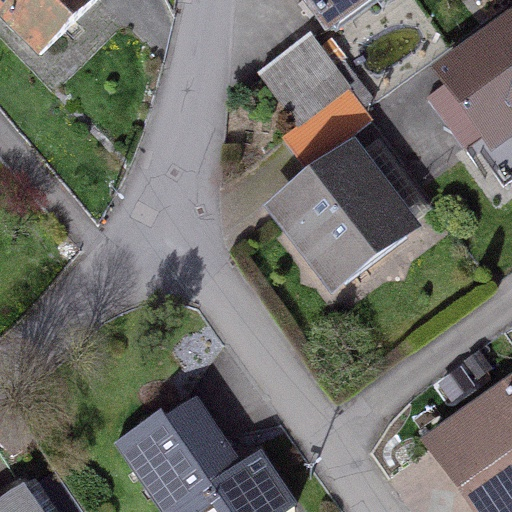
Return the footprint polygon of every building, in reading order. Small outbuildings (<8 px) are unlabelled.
[(0,0),(0,15),(40,57),(98,0),(0,0)] [(301,0),(319,23),(350,0),(301,0)] [(511,25),(440,78),(485,140),(474,148),(503,187),(511,180),(511,25)] [(310,43),(262,80),(299,128),(347,91),(310,43)] [(371,123),(347,91),(299,128),(283,140),(306,172),(371,123)] [(334,282),(426,211),(377,147),(351,167),(342,155),(309,180),(317,191),(284,216),(334,282)] [(511,511),(511,392),(510,389),(436,441),(486,511),(511,511)] [(293,511),(258,459),(238,472),(194,404),(148,435),(142,427),(115,446),(159,511),(293,511)] [(0,511),(80,511),(54,472),(0,505),(0,511)]
